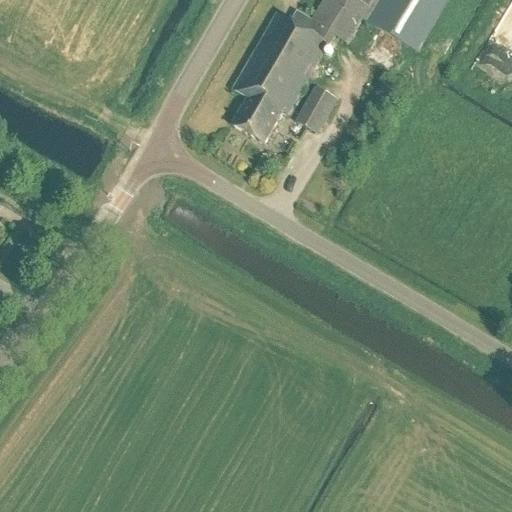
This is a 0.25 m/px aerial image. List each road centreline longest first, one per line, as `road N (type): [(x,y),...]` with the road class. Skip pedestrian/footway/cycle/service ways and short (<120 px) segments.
road 1 (unclassified): [(511,362),(155,152)]
road 2 (tertiary): [(0,371),(155,152)]
road 3 (tertiary): [(155,152),(243,0)]
